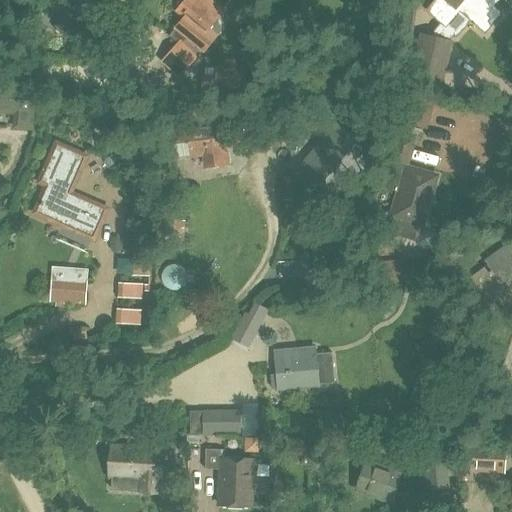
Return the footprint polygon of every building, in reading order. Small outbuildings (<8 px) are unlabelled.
[(50,0),(45,11),(60,18),(83,30),(97,0),(50,0)] [(216,17),(223,9),(212,0),(184,0),(176,10),(182,15),(167,33),(195,57),(202,49),(203,50),(220,31),(217,18),(216,17)] [(434,0),(425,11),(445,29),(459,13),(484,34),(502,13),(494,7),(500,0),(434,0)] [(132,14),(120,7),(108,28),(121,35),(132,14)] [(448,40),(421,37),(416,77),(444,80),(448,40)] [(202,90),(245,91),(245,66),(237,66),(237,59),(226,59),(226,66),(217,66),(216,76),(202,76),(202,90)] [(408,124),(428,129),(436,96),(417,91),(408,124)] [(37,96),(0,93),(0,113),(14,115),(13,129),(34,131),(37,96)] [(248,117),(251,149),(283,146),(280,115),(248,117)] [(229,132),(227,119),(212,121),(212,119),(177,123),(179,139),(178,139),(181,163),(198,161),(210,160),(212,172),(228,170),(226,154),(232,153),(230,142),(228,143),(227,132),(229,132)] [(339,124),(323,144),(301,170),(320,186),(326,179),(343,193),(373,158),(366,152),(368,149),(339,124)] [(391,217),(394,218),(390,234),(415,241),(420,226),(422,226),(437,176),(406,168),(414,141),(398,136),(390,165),(393,166),(386,189),(398,193),(391,217)] [(66,223),(68,219),(97,232),(107,208),(71,192),(85,158),(58,146),(43,181),(50,184),(39,211),(66,223)] [(184,216),(163,211),(159,236),(182,238),(182,228),(186,229),(187,220),(184,220),(184,216)] [(481,314),(511,289),(511,258),(493,272),(488,265),(460,287),(481,314)] [(401,259),(373,261),(374,281),(402,279),(401,259)] [(313,260),(286,262),(286,280),(314,279),(313,260)] [(178,264),(171,264),(165,268),(162,274),(162,281),(165,286),(171,290),(178,290),(184,286),(187,281),(187,273),(184,268),(178,264)] [(54,280),(53,301),(56,302),(56,307),(65,308),(65,303),(88,305),(90,282),(54,280)] [(249,348),(269,310),(255,302),(248,313),(245,311),(230,338),(249,348)] [(308,354),(307,347),(275,350),(278,374),(271,375),(273,390),(280,389),(280,390),(312,386),(311,384),(336,382),(333,352),(324,353),(324,352),(308,354)] [(241,409),(204,409),(206,431),(242,431),(241,409)] [(317,464),(318,440),(292,439),(291,456),(301,456),(301,464),(317,464)] [(504,448),(470,446),(469,469),(503,471),(504,448)] [(111,448),(110,477),(112,477),(111,490),(136,491),(155,492),(156,472),(156,466),(175,467),(175,451),(157,450),(111,448)] [(222,451),(206,451),(205,470),(221,471),(220,507),(252,507),(253,460),(221,459),(222,451)] [(451,488),(446,453),(446,451),(420,455),(426,492),(451,488)] [(367,462),(358,489),(392,500),(401,473),(367,462)]
